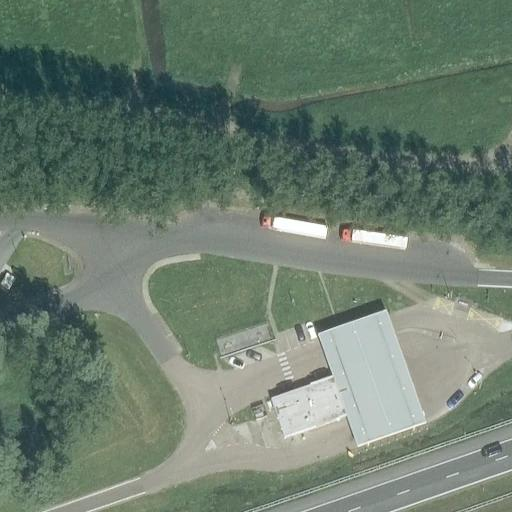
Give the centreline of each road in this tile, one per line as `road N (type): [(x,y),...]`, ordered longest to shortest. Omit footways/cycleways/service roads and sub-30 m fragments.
road 1 (unclassified): [(0,86),(180,110),(360,152),(511,168)]
road 2 (motorway): [(511,455),(350,511)]
